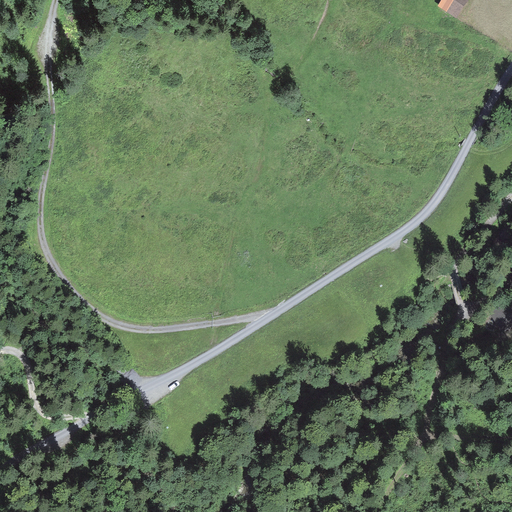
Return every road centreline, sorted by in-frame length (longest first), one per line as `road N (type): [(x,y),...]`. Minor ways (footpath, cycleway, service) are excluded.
road 1 (track): [(511,66),(449,180),(401,232),(0,469)]
road 2 (track): [(265,318),(126,327),(96,314),(48,260),(39,228),(58,0)]
road 3 (track): [(511,196),(457,261),(462,306),(422,438),(372,511)]
road 4 (track): [(0,352),(22,357),(46,416),(91,416)]
